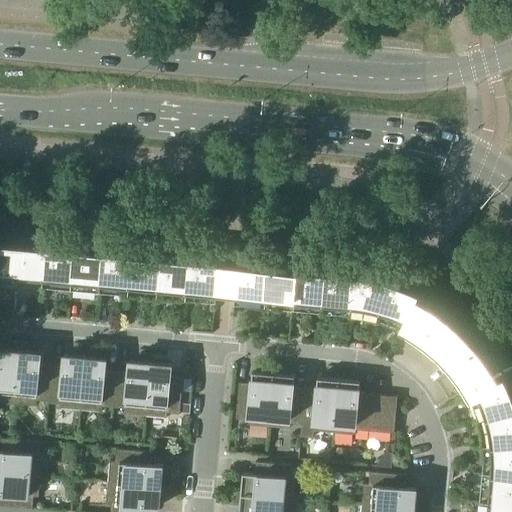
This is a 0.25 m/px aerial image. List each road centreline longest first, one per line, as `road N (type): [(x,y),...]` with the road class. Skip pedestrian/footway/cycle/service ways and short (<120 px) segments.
road 1 (primary): [(0,110),(389,138),(448,151),(511,187)]
road 2 (residential): [(437,511),(437,432),(397,377),(344,356),(217,345)]
road 3 (primary): [(272,69),(0,45)]
road 4 (primary): [(511,54),(411,80),(272,69)]
road 5 (residential): [(0,324),(217,345)]
road 6 (residential): [(202,511),(217,345)]
